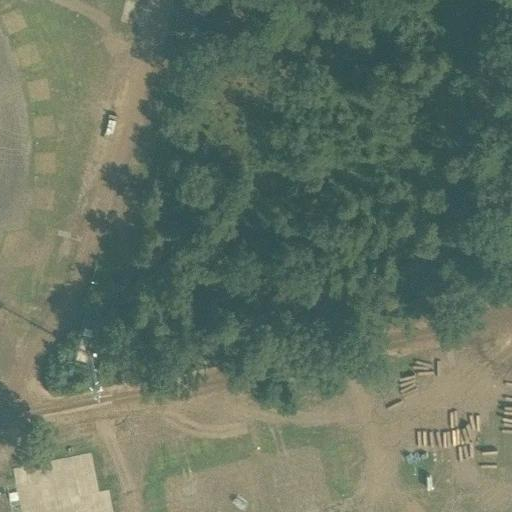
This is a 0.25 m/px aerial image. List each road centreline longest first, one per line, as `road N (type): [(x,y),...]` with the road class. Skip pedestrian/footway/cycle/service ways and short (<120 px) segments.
road 1 (track): [(0,420),(511,321)]
road 2 (track): [(165,0),(75,288),(34,352),(41,412)]
